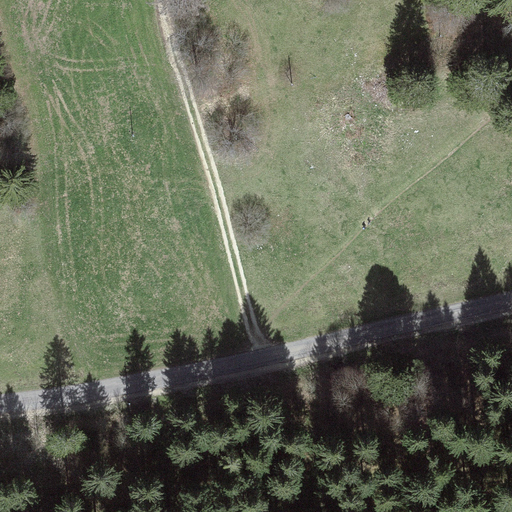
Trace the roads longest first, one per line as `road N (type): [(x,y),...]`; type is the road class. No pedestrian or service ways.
road 1 (unclassified): [(511,301),(265,358),(0,402)]
road 2 (track): [(265,358),(169,0)]
